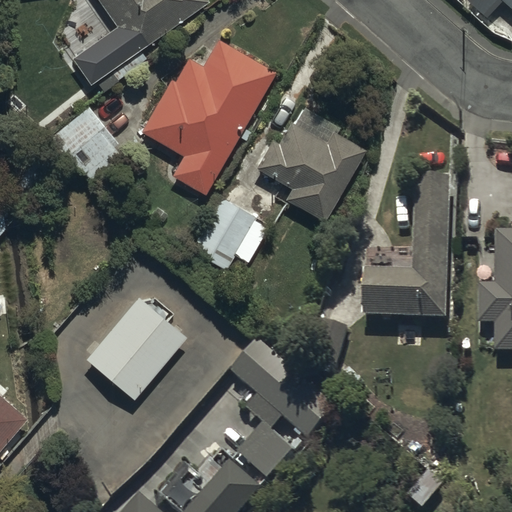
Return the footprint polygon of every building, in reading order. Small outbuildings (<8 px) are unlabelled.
[(118,40),(130,58),(209,4),(206,0),(98,0),(122,37),(118,40)] [(511,0),(502,0),(511,8),(511,0)] [(130,58),(118,40),(113,32),(72,58),(89,86),(130,58)] [(208,196),(275,73),(216,40),(201,68),(184,59),(144,134),(183,155),(172,177),(208,196)] [(118,143),(87,107),(19,164),(38,186),(70,159),(94,187),(125,161),(113,147),(118,143)] [(326,145),(284,121),(257,168),(292,188),(286,199),(322,221),(363,151),(333,133),(326,145)] [(451,324),(454,182),(417,182),(415,275),(367,274),(366,323),(451,324)] [(219,197),(192,246),(186,257),(223,277),(235,256),(248,263),(267,229),(253,221),(255,217),(219,197)] [(511,227),(494,227),(494,281),(479,281),(479,319),(495,319),(495,349),(511,348),(511,227)] [(137,298),(85,359),(135,402),(187,342),(137,298)] [(336,372),(350,332),(327,323),(313,364),(336,372)] [(261,421),(236,450),(266,477),(292,447),(269,427),(281,414),(305,435),(334,402),(258,335),(229,368),(256,392),(244,405),(261,421)] [(481,436),(481,364),(452,363),(452,435),(481,436)] [(0,396),(0,448),(26,418),(0,396)] [(161,511),(139,492),(121,511),(237,511),(261,485),(229,458),(181,511),(161,511)]
